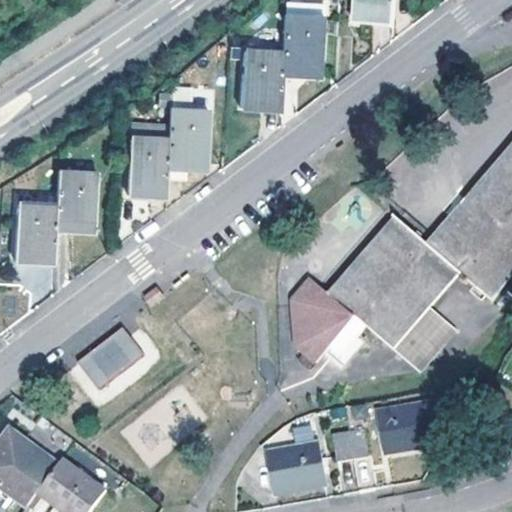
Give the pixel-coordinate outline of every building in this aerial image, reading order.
[(355,0),(354,23),(391,25),(392,0),(355,0)] [(280,56),(280,75),(320,78),(323,22),(283,20),(280,56)] [(240,110),(278,113),(280,75),(280,56),(244,54),(240,110)] [(168,143),(168,169),(204,172),(209,117),(169,113),(168,143)] [(132,134),(165,134),(165,124),(132,124),(132,134)] [(126,197),(165,198),(168,169),(168,143),(129,141),(126,197)] [(340,357),(365,327),(393,350),(429,308),(458,275),(462,279),(460,283),(465,287),(469,283),(492,303),(511,279),(511,146),(427,246),(396,219),(328,296),(311,283),(293,302),(298,351),(319,365),(331,351),(340,357)] [(96,178),(57,176),(55,210),(55,232),(94,233),(96,178)] [(55,232),(55,210),(18,208),(15,262),(53,264),(55,232)] [(151,308),(163,299),(155,289),(144,298),(151,308)] [(455,331),(429,308),(393,350),(420,372),(455,331)] [(92,353),(77,364),(99,391),(144,356),(123,329),(92,353)] [(387,455),(435,445),(428,404),(378,413),(387,455)] [(294,443),(315,438),(311,424),(291,429),(294,443)] [(336,463),(351,461),(369,457),(363,431),(347,435),(332,438),(336,463)] [(5,511),(13,502),(27,510),(37,498),(55,471),(9,439),(0,451),(0,511),(5,511)] [(325,486),(317,444),(268,452),(276,496),(325,486)] [(55,471),(37,498),(41,501),(56,511),(90,511),(104,493),(62,462),(55,471)] [(37,498),(27,510),(29,511),(32,511),(41,501),(37,498)]
